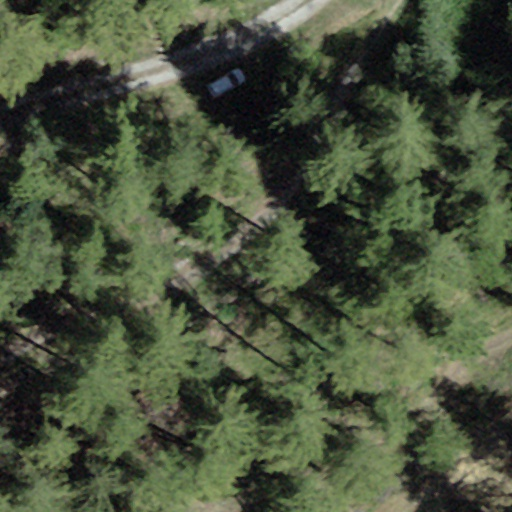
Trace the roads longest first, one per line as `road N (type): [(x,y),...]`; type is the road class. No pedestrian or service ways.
road 1 (track): [(0,127),(201,61),(308,0)]
road 2 (track): [(511,354),(303,511)]
